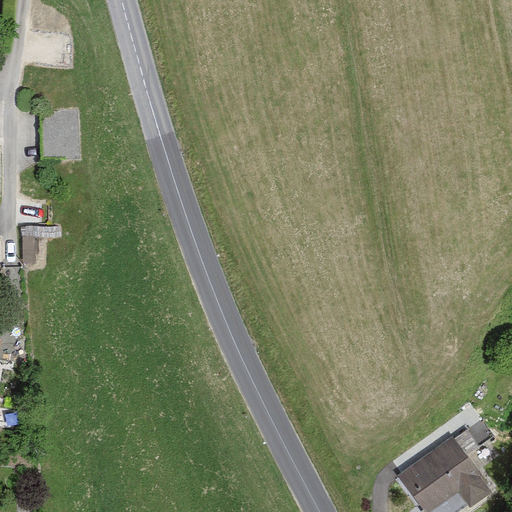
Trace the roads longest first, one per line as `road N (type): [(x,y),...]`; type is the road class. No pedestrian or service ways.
road 1 (secondary): [(126,0),(226,323),(323,511)]
road 2 (unknown): [(0,214),(14,68)]
